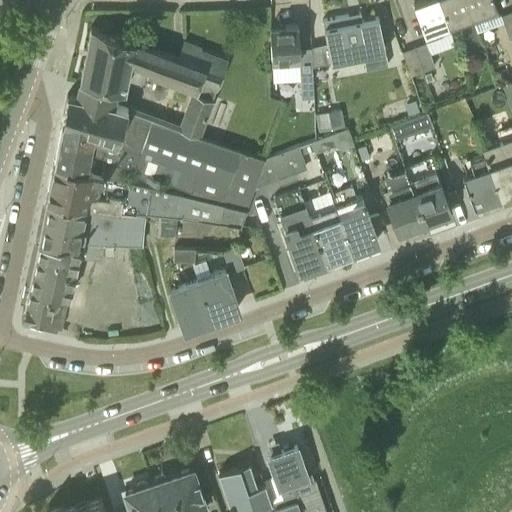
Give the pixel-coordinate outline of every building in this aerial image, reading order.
[(449,27),(448,24),(439,0),(420,0),(413,3),(425,36),(449,27)] [(439,0),(448,24),(472,16),(466,0),(439,0)] [(498,10),(496,7),(493,0),(466,0),(472,16),(477,30),(491,25),(487,14),(498,10)] [(509,37),(511,36),(511,9),(501,14),(509,37)] [(351,56),(364,54),(384,49),(378,16),(361,20),(360,12),(323,19),(327,42),(329,52),(350,48),(351,56)] [(272,64),(299,63),(299,46),(297,23),(269,25),(272,64)] [(124,37),(91,25),(76,96),(114,104),(118,88),(124,89),(130,61),(147,67),(145,71),(194,88),(193,91),(191,90),(179,122),(177,128),(178,128),(200,135),(200,134),(226,59),(199,49),(200,46),(184,40),(177,57),(126,38),(127,37),(125,36),(124,37)] [(414,45),(423,69),(434,65),(426,41),(414,45)] [(410,73),(423,69),(414,45),(402,50),(402,51),(405,61),(410,73)] [(313,94),(312,70),(300,70),(300,79),(301,95),(313,94)] [(430,71),(424,73),(427,81),(433,79),(430,71)] [(511,81),(503,84),(511,109),(511,81)] [(85,169),(93,136),(115,142),(125,107),(114,104),(76,96),(68,94),(69,93),(67,93),(54,162),(85,169)] [(314,112),(318,130),(344,125),(340,107),(314,112)] [(395,137),(431,124),(426,110),(390,123),(395,137)] [(332,149),(357,142),(353,126),(327,133),(332,149)] [(484,153),(499,195),(511,189),(511,134),(482,145),(484,153)] [(264,155),(253,186),(306,166),(298,144),(264,155)] [(365,144),(357,146),(362,159),(369,156),(365,144)] [(473,204),(499,195),(484,153),(470,158),(473,168),(462,172),(473,204)] [(85,169),(54,162),(46,199),(129,209),(145,211),(159,212),(177,214),(240,223),(245,207),(190,194),(85,169)] [(409,179),(424,222),(451,212),(435,169),(409,179)] [(398,231),(424,222),(409,179),(383,189),(398,231)] [(298,267),(325,258),(313,225),(309,214),(308,214),(299,187),(273,195),(283,223),(292,248),(298,267)] [(335,205),(350,248),(377,239),(362,196),(335,205)] [(98,241),(104,243),(142,243),(145,212),(145,211),(129,209),(46,199),(38,240),(71,241),(98,241)] [(375,202),(365,206),(369,215),(378,211),(375,202)] [(325,258),(350,248),(335,205),(309,214),(313,225),(325,258)] [(177,214),(159,212),(157,232),(175,234),(177,214)] [(71,241),(38,240),(21,317),(61,326),(77,255),(103,257),(103,243),(104,243),(98,241),(71,241)] [(222,249),(230,271),(245,265),(237,244),(222,249)] [(173,259),(194,260),(194,247),(174,246),(173,259)] [(197,276),(211,316),(238,306),(224,266),(197,276)] [(184,325),(211,316),(197,276),(169,286),(184,325)] [(273,506),(275,511),(302,511),(293,485),(309,480),(301,457),(303,456),(300,448),(298,447),(296,444),(268,454),(280,490),(281,489),(283,495),(285,502),(273,506)] [(237,511),(271,500),(264,481),(257,483),(249,460),(218,471),(231,511),(237,511)] [(192,511),(206,508),(192,466),(150,481),(160,511),(192,511)] [(160,511),(150,481),(124,489),(131,511),(160,511)] [(105,511),(101,497),(63,509),(62,505),(48,510),(46,510),(47,508),(45,508),(43,511),(105,511)]
